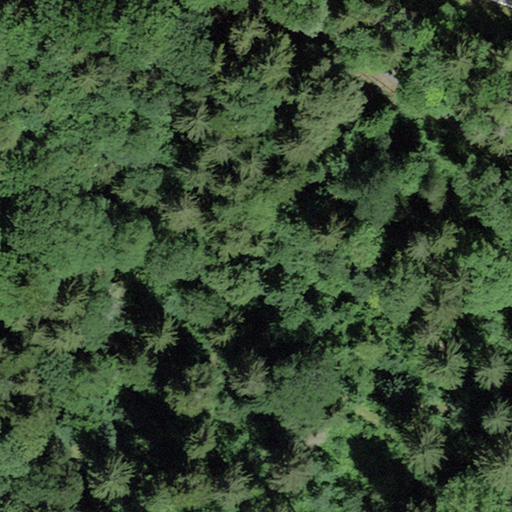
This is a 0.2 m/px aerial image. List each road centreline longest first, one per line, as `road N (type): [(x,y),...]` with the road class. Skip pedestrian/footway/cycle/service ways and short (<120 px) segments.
road 1 (track): [(0,232),(85,206),(153,214),(226,237),(256,264),(301,341)]
road 2 (unclassified): [(244,0),(362,52),(511,150)]
